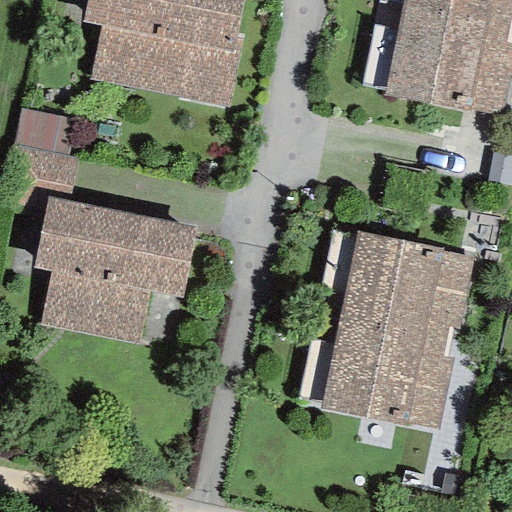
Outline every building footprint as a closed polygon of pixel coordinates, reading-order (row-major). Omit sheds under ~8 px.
[(85,0),(81,22),(100,25),(89,81),(228,109),(243,39),(233,37),(240,0),(85,0)] [(511,0),(374,0),(374,1),(507,27),(510,14),(511,14),(511,0)] [(511,46),(504,45),(507,27),(374,1),(357,90),(499,117),(511,49),(511,46)] [(77,161),(11,147),(0,199),(0,210),(40,219),(44,198),(68,203),(77,161)] [(68,203),(44,198),(40,219),(30,269),(49,273),(39,323),(138,343),(148,292),(181,298),(195,228),(68,203)] [(329,230),(312,314),(445,339),(448,327),(461,329),(475,257),(329,230)] [(442,357),(445,339),(312,314),(295,402),(437,429),(451,359),(442,357)]
